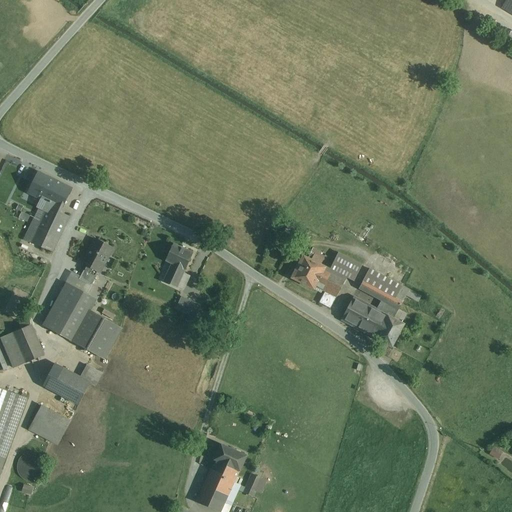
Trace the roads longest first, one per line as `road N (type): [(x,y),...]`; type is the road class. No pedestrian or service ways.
road 1 (tertiary): [(415,511),(433,435),(418,404),(385,369),(198,238),(0,144)]
road 2 (tertiary): [(0,112),(102,0)]
